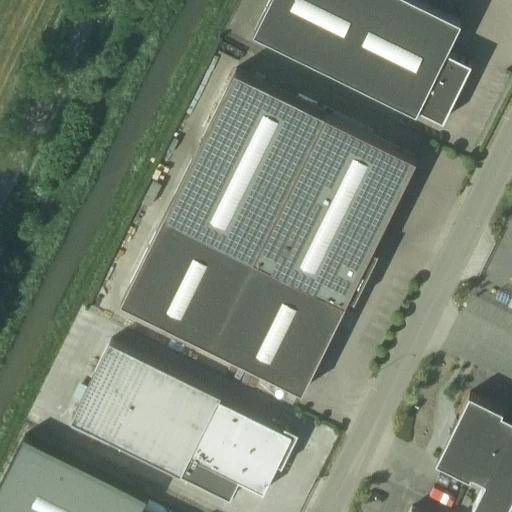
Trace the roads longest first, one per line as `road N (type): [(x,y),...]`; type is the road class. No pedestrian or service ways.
road 1 (unknown): [(274,511),(71,428),(65,405),(74,375),(94,344),(117,342),(284,413),(298,436),(298,457)]
road 2 (unclassified): [(328,511),(511,141)]
road 3 (unclassified): [(0,189),(95,0)]
